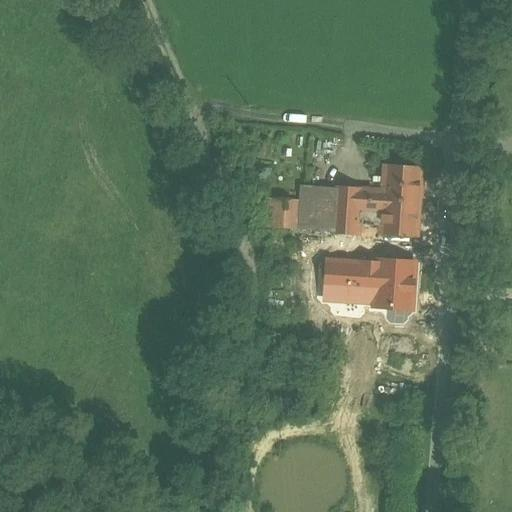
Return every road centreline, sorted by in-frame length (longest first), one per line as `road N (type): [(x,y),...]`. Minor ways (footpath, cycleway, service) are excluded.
road 1 (unclassified): [(191,511),(243,326),(249,272),(143,0)]
road 2 (unclassified): [(465,0),(433,511)]
road 3 (unknown): [(205,146),(457,139)]
